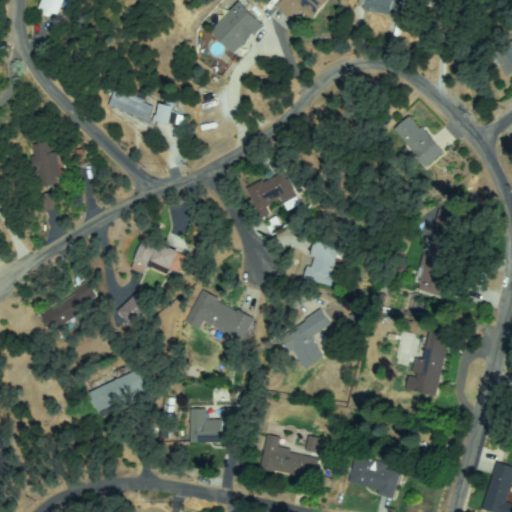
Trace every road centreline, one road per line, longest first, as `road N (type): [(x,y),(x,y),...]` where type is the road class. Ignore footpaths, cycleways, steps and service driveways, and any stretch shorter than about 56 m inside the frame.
road 1 (residential): [(511,207),(484,148),(388,67),(351,72),(278,136),(148,200),(30,75),(18,55),(11,0)]
road 2 (residential): [(284,511),(99,490),(47,511)]
road 3 (residential): [(456,511),(511,308)]
road 4 (residential): [(8,281),(148,200)]
